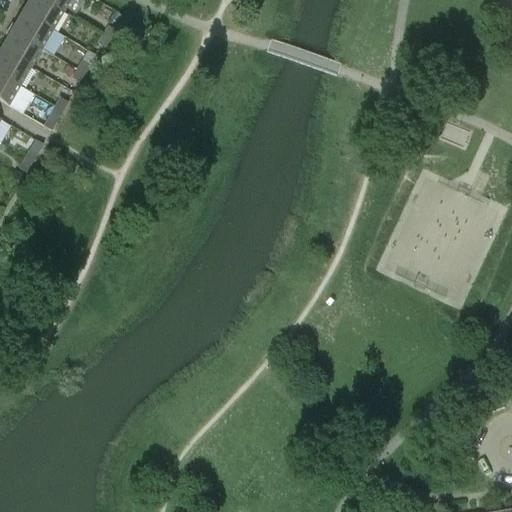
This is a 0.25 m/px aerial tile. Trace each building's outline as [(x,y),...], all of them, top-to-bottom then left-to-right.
[(29,0),(22,14),(52,31),(63,13),(41,0),(29,0)] [(41,0),(63,13),(70,0),(41,0)] [(11,32),(41,50),(52,31),(22,14),(11,32)] [(110,40),(115,32),(107,28),(102,36),(110,40)] [(0,50),(0,51),(30,69),(41,50),(11,32),(0,50)] [(110,40),(102,36),(97,45),(105,49),(110,40)] [(0,76),(19,88),(30,69),(0,51),(0,76)] [(84,75),(89,66),(81,62),(76,71),(84,75)] [(65,70),(61,77),(68,81),(72,74),(65,70)] [(84,75),(76,71),(71,79),(79,84),(84,75)] [(0,102),(8,107),(19,88),(0,76),(0,102)] [(62,112),(67,104),(59,99),(54,108),(62,112)] [(51,132),(57,121),(62,112),(54,108),(43,127),(51,132)] [(31,165),(36,157),(28,152),(23,161),(31,165)] [(31,165),(23,161),(18,169),(26,174),(31,165)]
